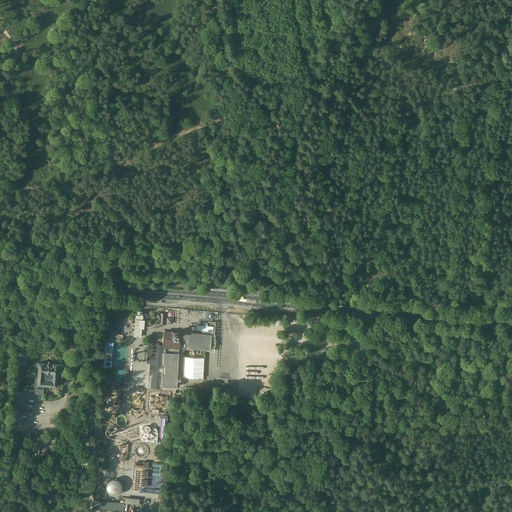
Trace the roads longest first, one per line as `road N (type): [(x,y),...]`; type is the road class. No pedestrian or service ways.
road 1 (primary): [(0,280),(223,298)]
road 2 (primary): [(306,304),(511,320)]
